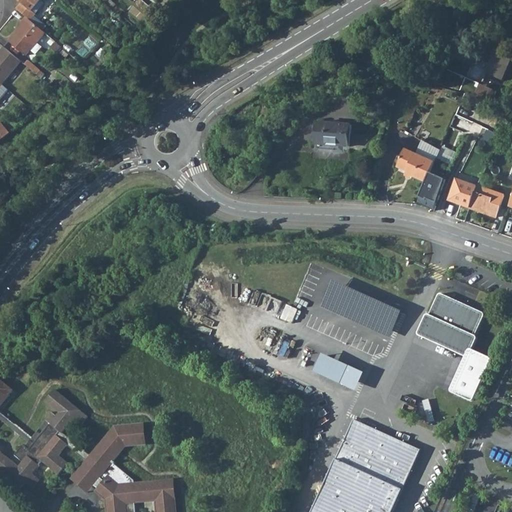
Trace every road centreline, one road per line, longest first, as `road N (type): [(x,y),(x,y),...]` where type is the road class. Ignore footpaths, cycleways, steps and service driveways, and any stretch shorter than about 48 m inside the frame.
road 1 (tertiary): [(511,254),(395,218),(225,205),(199,189),(179,158)]
road 2 (tertiary): [(371,0),(217,94),(184,131)]
road 3 (tertiary): [(146,145),(84,181),(0,279)]
road 4 (unknown): [(511,361),(473,455),(481,478),(511,497)]
